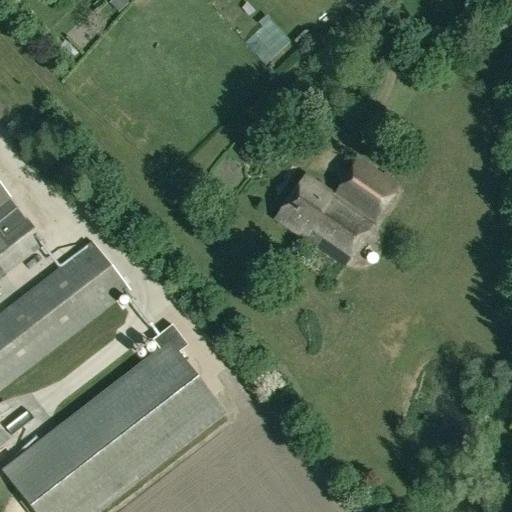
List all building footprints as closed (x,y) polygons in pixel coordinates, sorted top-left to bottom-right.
[(0,122),(10,114),(0,102),(0,122)] [(358,160),(334,195),(306,176),(276,221),(344,267),(373,224),(399,187),(358,160)] [(0,280),(46,245),(23,215),(0,232),(0,280)] [(92,242),(0,313),(0,391),(130,291),(92,242)] [(32,511),(99,511),(225,415),(178,354),(187,347),(171,326),(151,341),(158,350),(1,471),(32,511)]
